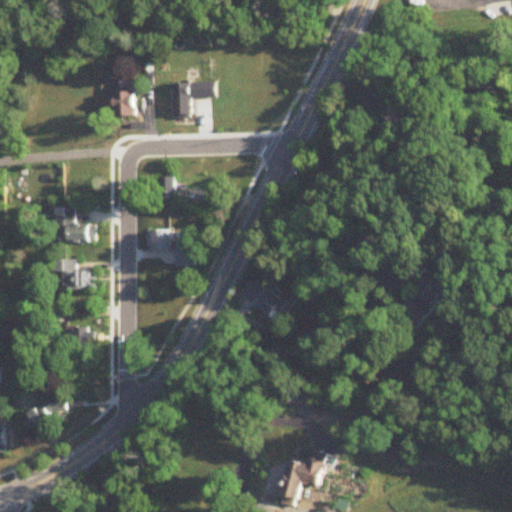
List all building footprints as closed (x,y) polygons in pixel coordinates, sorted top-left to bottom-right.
[(137,84),(119,84),(119,117),(137,117),(137,84)] [(217,99),(217,84),(176,84),(176,120),(193,120),(193,99),(217,99)] [(162,201),(178,201),(178,178),(162,178),(162,201)] [(57,227),(64,227),(64,245),(97,245),(97,226),(77,226),(77,209),(57,209),(57,227)] [(173,251),(173,232),(149,232),(149,251),(173,251)] [(178,268),(196,268),(196,250),(178,250),(178,268)] [(78,261),(53,261),(53,273),(64,273),(64,291),(97,291),(97,271),(78,271),(78,261)] [(423,330),(454,287),(436,273),(404,316),(423,330)] [(247,297),(275,323),(288,308),(260,282),(247,297)] [(69,330),(69,348),(100,348),(100,330),(69,330)] [(64,397),(24,419),(32,434),(72,411),(64,397)] [(410,458),(393,443),(385,454),(402,468),(410,458)] [(325,487),(330,466),(298,459),(288,504),(304,507),(309,483),(325,487)] [(353,496),(354,483),(341,482),(340,495),(353,496)]
